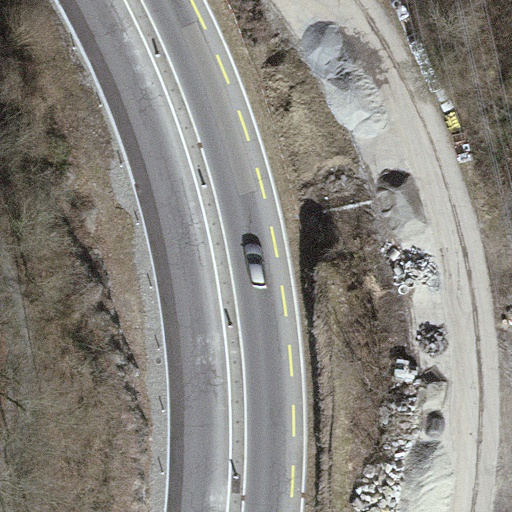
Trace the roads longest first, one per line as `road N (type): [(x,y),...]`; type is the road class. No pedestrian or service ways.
road 1 (primary): [(96,0),(143,104),(180,232),(204,396),(202,511)]
road 2 (primary): [(269,511),(272,403),(259,286),(222,129),(169,0)]
road 3 (track): [(0,274),(19,359),(15,430),(0,483)]
